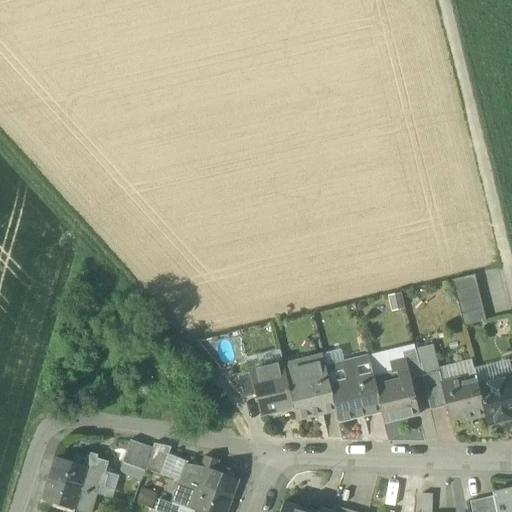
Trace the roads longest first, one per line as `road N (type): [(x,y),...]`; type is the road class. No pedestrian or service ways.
road 1 (residential): [(270,453),(85,421),(51,428),(39,438),(16,511)]
road 2 (residential): [(511,273),(449,0)]
road 3 (residential): [(511,458),(270,453)]
